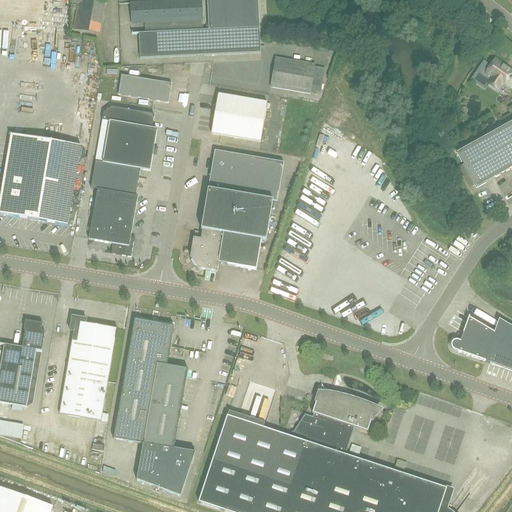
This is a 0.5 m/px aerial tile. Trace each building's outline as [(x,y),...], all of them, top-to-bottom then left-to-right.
[(100,34),(106,1),(98,0),(72,0),(72,3),(78,4),(73,29),(100,34)] [(201,0),(181,0),(182,0),(131,3),(132,24),(203,21),(201,0)] [(261,53),(259,28),(257,0),(206,0),(208,30),(138,34),(140,59),(261,53)] [(276,58),(271,88),(310,94),(315,65),(276,58)] [(485,61),(478,71),(485,76),(486,74),(493,79),(489,84),(498,90),(502,85),(503,87),(505,84),(511,88),(511,70),(496,59),(491,66),(485,61)] [(121,76),(118,96),(168,104),(172,84),(121,76)] [(218,95),(211,134),(261,142),(267,103),(218,95)] [(157,130),(110,122),(103,163),(140,170),(150,171),(157,130)] [(511,122),(457,153),(477,188),(511,168),(511,122)] [(11,135),(0,199),(0,215),(67,227),(81,147),(11,135)] [(208,190),(273,201),(277,202),(284,163),(215,151),(208,190)] [(136,197),(140,170),(103,163),(97,162),(92,189),(97,190),(136,197)] [(136,197),(97,190),(89,240),(113,244),(111,254),(131,257),(135,237),(131,236),(138,197),(136,197)] [(266,242),(273,201),(208,190),(201,230),(202,231),(210,232),(209,241),(222,243),(219,264),(256,270),(261,241),(266,242)] [(209,241),(201,239),(193,238),(190,257),(198,269),(217,272),(219,264),(222,243),(209,241)] [(101,421),(117,329),(117,328),(86,323),(87,319),(73,317),(70,331),(74,332),(59,414),(101,421)] [(484,361),(494,333),(469,318),(461,341),(459,341),(457,340),(456,340),(454,341),(453,342),(452,343),(452,344),(451,345),(451,347),(452,348),(453,349),(454,350),(455,351),(484,361)] [(135,320),(113,439),(143,444),(144,444),(151,405),(157,371),(166,372),(167,366),(174,327),(135,320)] [(511,327),(499,320),(494,333),(484,361),(511,371),(511,327)] [(26,330),(22,348),(37,351),(42,352),(45,332),(42,332),(43,324),(26,321),(24,329),(26,330)] [(27,408),(37,351),(22,348),(4,345),(0,370),(0,402),(13,405),(12,410),(22,411),(22,407),(27,408)] [(157,371),(151,405),(181,410),(188,370),(167,366),(166,372),(157,371)] [(312,414),(315,415),(350,426),(368,432),(372,418),(379,411),(378,410),(371,407),(365,404),(358,402),(351,399),(345,398),(337,396),(330,394),(329,395),(320,395),(317,403),(316,403),(312,414)] [(143,444),(137,481),(180,497),(195,453),(174,450),(181,410),(151,405),(144,444),(143,444)] [(438,511),(446,489),(344,455),(346,447),(343,446),(350,426),(315,415),(314,420),(305,417),(295,433),(307,437),(305,442),(303,442),(227,416),(213,459),(198,503),(226,511),(438,511)] [(24,429),(0,424),(0,439),(20,443),(24,429)] [(0,511),(51,511),(53,508),(0,488),(0,489),(0,511)]
